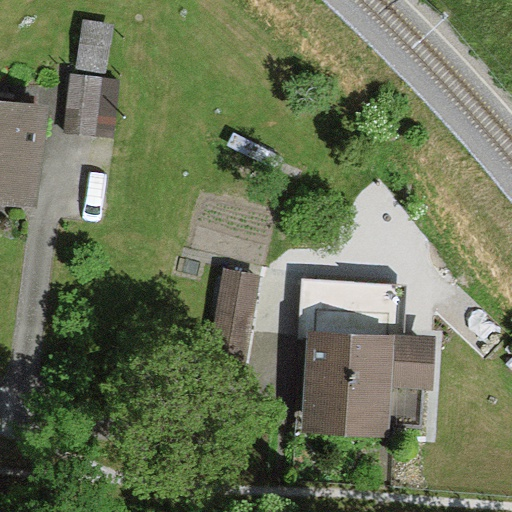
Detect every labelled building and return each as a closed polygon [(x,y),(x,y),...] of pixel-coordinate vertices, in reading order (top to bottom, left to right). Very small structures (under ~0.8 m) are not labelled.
[(104,69),(108,38),(106,38),(107,26),(87,24),(78,66),(104,69)] [(94,135),(100,77),(71,74),(65,131),(94,135)] [(36,115),(0,110),(0,187),(26,191),(36,115)] [(411,212),(357,257),(422,335),(476,290),(411,212)] [(257,276),(226,271),(210,364),(241,369),(257,276)] [(424,343),(314,337),(309,419),(419,426),(424,343)]
